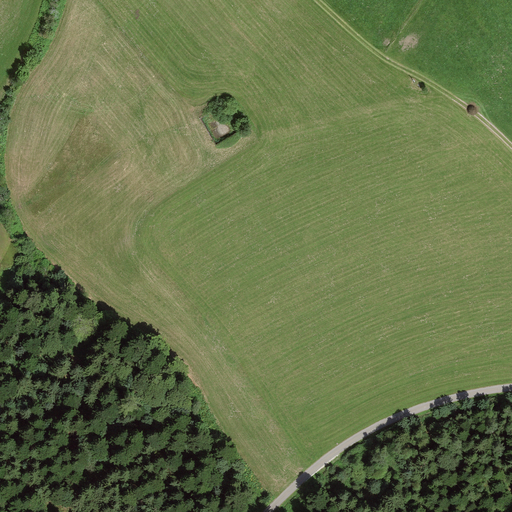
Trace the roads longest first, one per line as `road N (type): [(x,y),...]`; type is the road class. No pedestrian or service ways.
road 1 (residential): [(511,387),(399,413),(327,457),(267,511)]
road 2 (track): [(324,0),(387,58),(467,105),(511,143)]
